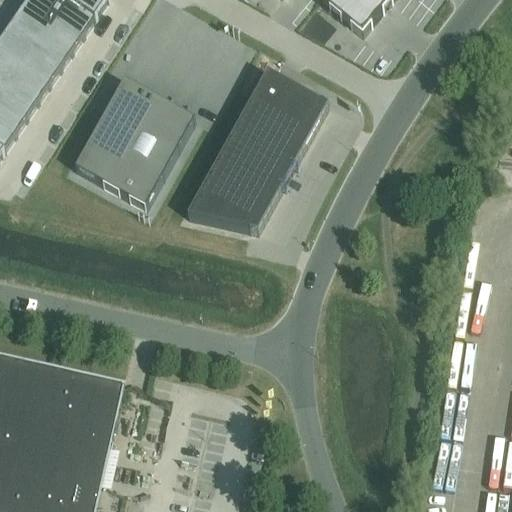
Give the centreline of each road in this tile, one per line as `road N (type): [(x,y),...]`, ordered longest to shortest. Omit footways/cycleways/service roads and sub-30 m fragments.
road 1 (unclassified): [(299,362),(0,294)]
road 2 (unclassified): [(299,362),(313,284),(403,108)]
road 3 (unclassified): [(207,0),(403,108)]
road 4 (unclassified): [(335,511),(306,423),(299,362)]
road 5 (unclassified): [(403,108),(482,0)]
